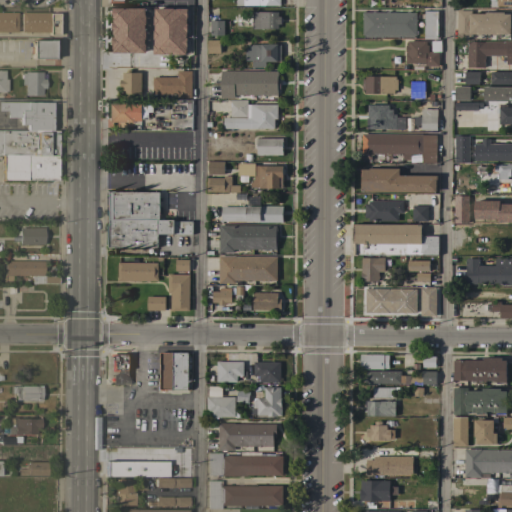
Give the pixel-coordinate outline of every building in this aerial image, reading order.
[(113,9),(113,52),(145,52),(145,9),(113,9)] [(154,10),(154,53),(187,53),(187,10),(154,10)] [(471,11),(471,14),(485,14),(485,12),(503,12),(503,14),(510,14),(510,34),(509,34),(509,38),(500,38),(500,35),(473,34),(473,37),(456,37),(456,10),(471,11)] [(0,11),(16,11),(16,31),(0,31),(0,11)] [(372,12),(372,11),(375,11),(375,12),(386,12),(386,11),(389,11),(389,13),(406,13),(406,12),(409,12),(416,12),(416,36),(413,36),(413,37),(364,37),(364,35),(362,35),(362,12),(372,12)] [(424,11),(437,11),(437,39),(424,39),(424,11)] [(20,12),(49,12),(49,13),(58,13),(58,34),(48,34),(48,31),(20,31),(20,12)] [(277,12),(277,17),(280,17),(280,24),(277,24),(277,29),(252,29),(252,12),(277,12)] [(210,20),(223,20),(224,35),(210,36),(210,20)] [(53,39),(53,45),(57,45),(57,51),(55,51),(55,59),(42,60),(42,58),(32,58),(31,40),(53,39)] [(219,40),(219,53),(207,53),(207,40),(219,40)] [(440,41),(440,53),(438,53),(438,65),(440,65),(440,70),(425,70),(425,63),(405,63),(405,55),(407,55),(407,52),(405,52),(405,45),(407,45),(407,41),(440,41)] [(511,64),(506,64),(506,56),(484,55),(484,68),(466,68),(467,42),(506,42),(506,41),(511,41),(511,64)] [(277,61),(277,62),(265,62),(265,67),(252,67),(252,61),(248,61),(248,48),(253,48),(253,45),(255,45),(255,44),(277,44),(277,45),(280,45),(280,61),(277,61)] [(140,94),(130,94),(130,97),(126,97),(126,93),(122,93),(122,87),(119,87),(119,80),(122,80),(122,72),(126,72),(126,69),(130,69),(130,73),(140,73),(140,94)] [(21,72),(24,72),(24,71),(41,71),(41,79),(45,79),(45,88),(41,88),(41,95),(24,95),(24,84),(20,84),(21,72)] [(177,77),(177,71),(191,71),(191,97),(177,97),(177,95),(174,95),(174,100),(153,100),(153,94),(152,94),(152,77),(177,77)] [(223,128),(223,118),(230,118),(230,100),(234,100),(234,98),(220,98),(220,71),(277,71),(277,73),(277,79),(279,79),(279,93),(277,93),(277,96),(276,96),(276,100),(266,100),(266,95),(258,95),(258,97),(257,97),(257,99),(254,99),(254,100),(246,100),(246,104),(277,104),(277,119),(273,119),(273,129),(223,128)] [(477,85),(464,84),(464,71),(478,72),(477,85)] [(511,72),(511,84),(490,84),(490,72),(511,72)] [(395,79),(397,79),(397,90),(394,90),(394,93),(364,93),(364,91),(361,91),(361,79),(364,79),(364,76),(395,76),(395,79)] [(409,82),(424,81),(424,91),(425,91),(425,98),(410,98),(409,82)] [(469,100),(454,100),(454,86),(469,86),(469,100)] [(511,87),(511,100),(483,100),(483,87),(511,87)] [(26,124),(20,124),(20,117),(7,117),(7,110),(0,110),(0,101),(51,101),(51,130),(26,129),(26,124)] [(110,122),(110,104),(141,104),(141,105),(142,105),(142,101),(151,101),(151,105),(152,105),(152,112),(148,112),(148,119),(141,118),(141,121),(133,121),(133,122),(110,122)] [(453,110),(453,103),(481,102),(481,107),(477,107),(477,110),(453,110)] [(498,123),(498,113),(496,113),(496,108),(499,108),(499,104),(507,105),(507,107),(511,107),(511,124),(499,124),(498,123)] [(366,129),(366,118),(367,118),(367,105),(388,105),(388,109),(392,109),(392,114),(395,114),(395,117),(404,117),(404,129),(366,129)] [(420,125),(413,125),(413,116),(420,116),(420,109),(436,109),(436,130),(420,130),(420,125)] [(57,130),(57,180),(2,179),(2,154),(0,154),(0,129),(26,129),(51,130),(57,130)] [(421,162),(421,154),(408,154),(408,156),(405,155),(405,154),(398,154),(398,155),(395,155),(395,154),(369,154),(369,161),(362,161),(362,154),(361,154),(361,134),(421,134),(421,135),(436,135),(435,162),(421,162)] [(467,135),(453,135),(453,162),(468,162),(467,135)] [(282,138),(282,155),(256,155),(256,138),(282,138)] [(511,149),(511,161),(500,162),(500,152),(505,152),(505,149),(511,149)] [(208,161),(223,161),(223,175),(207,174),(208,161)] [(254,163),(254,166),(281,165),(282,188),(258,188),(258,187),(250,187),(250,181),(253,181),(253,175),(247,176),(247,182),(237,182),(237,163),(254,163)] [(511,164),(511,176),(507,176),(507,179),(498,179),(498,171),(493,171),(493,165),(506,165),(506,164),(511,164)] [(360,192),(360,169),(368,169),(368,168),(398,168),(398,175),(437,175),(437,180),(436,180),(436,192),(360,192)] [(206,192),(206,178),(223,178),(223,176),(230,176),(230,185),(239,185),(239,192),(206,192)] [(108,220),(108,191),(159,192),(159,220),(108,220)] [(247,206),(247,196),(259,196),(259,206),(282,206),(282,223),(259,223),(259,221),(246,221),(221,221),(221,206),(247,206)] [(511,198),(511,214),(495,214),(495,211),(493,211),(493,198),(496,198),(511,198)] [(367,221),(367,218),(364,218),(364,204),(368,204),(368,201),(402,201),(402,203),(404,203),(404,207),(402,207),(402,213),(398,213),(398,221),(367,221)] [(412,206),(427,206),(427,221),(412,221),(412,206)] [(192,221),(192,234),(173,234),(157,234),(157,247),(114,247),(114,248),(107,248),(108,220),(159,220),(192,221)] [(353,255),(353,224),(421,224),(421,236),(437,236),(437,255),(353,255)] [(275,250),(233,249),(233,252),(218,252),(218,225),(276,225),(275,250)] [(43,227),(43,244),(19,244),(19,227),(43,227)] [(276,281),(234,280),(234,284),(218,283),(218,256),(235,256),(235,257),(276,257),(276,281)] [(361,258),(384,258),(384,272),(378,272),(378,276),(379,276),(379,279),(378,279),(378,281),(361,281),(361,258)] [(465,258),(478,258),(478,265),(494,266),(495,258),(511,258),(511,284),(465,284),(465,258)] [(189,259),(189,271),(175,271),(175,259),(189,259)] [(43,260),(43,275),(59,275),(59,283),(31,283),(31,274),(11,274),(11,280),(3,280),(3,260),(10,260),(43,260)] [(429,261),(429,271),(407,271),(407,261),(429,261)] [(116,281),(116,277),(117,277),(117,262),(157,262),(157,281),(116,281)] [(171,273),(171,274),(188,274),(188,311),(170,311),(170,293),(167,293),(167,273),(171,273)] [(428,281),(428,273),(414,273),(414,281),(428,281)] [(429,286),(429,316),(366,316),(366,318),(350,318),(350,286),(429,286)] [(231,288),(230,303),(224,303),(224,305),(218,305),(218,302),(212,302),(212,291),(221,291),(221,288),(231,288)] [(277,293),(277,299),(280,299),(280,310),(252,310),(252,293),(277,293)] [(164,296),(164,310),(146,310),(146,296),(164,296)] [(499,301),(499,304),(511,304),(511,318),(499,319),(499,311),(489,311),(489,301),(499,301)] [(188,353),(187,390),(159,389),(160,352),(188,353)] [(116,369),(112,369),(112,355),(117,355),(117,354),(129,354),(129,370),(128,370),(128,383),(111,383),(111,374),(116,374),(116,370),(116,369)] [(387,355),(387,369),(359,369),(359,354),(387,355)] [(421,357),(435,357),(434,368),(421,368),(421,357)] [(483,360),(483,358),(502,358),(502,360),(506,360),(506,384),(496,384),(496,382),(495,382),(495,381),(485,381),(485,383),(475,383),(475,382),(474,382),(471,382),(471,380),(452,380),(452,360),(483,360)] [(242,362),(242,376),(236,375),(236,382),(215,382),(216,361),(242,362)] [(280,362),(280,382),(259,382),(259,376),(253,376),(253,362),(280,362)] [(400,371),(400,375),(410,375),(410,376),(415,376),(414,383),(400,383),(400,384),(366,384),(366,382),(363,382),(363,373),(366,373),(366,371),(400,371)] [(436,372),(435,384),(422,384),(422,371),(436,372)] [(15,386),(15,385),(37,385),(41,385),(41,399),(20,399),(15,397),(15,393),(8,393),(9,386),(15,386)] [(280,398),(281,398),(281,416),(277,416),(277,417),(267,417),(267,415),(257,415),(257,408),(253,408),(253,400),(257,400),(256,398),(264,398),(264,387),(280,387),(280,398)] [(372,387),(394,388),(394,398),(372,398),(372,387)] [(467,388),(467,391),(481,390),(481,388),(500,388),(500,391),(506,391),(506,413),(505,413),(505,414),(495,414),(495,411),(494,411),(494,413),(491,413),(491,411),(485,411),(485,414),(475,414),(475,413),(471,413),(471,411),(467,411),(467,414),(452,415),(452,388),(467,388)] [(234,397),(234,417),(209,417),(209,413),(206,413),(206,396),(234,397)] [(395,401),(395,404),(396,408),(394,408),(394,416),(366,416),(366,401),(395,401)] [(467,417),(467,446),(451,446),(452,417),(467,417)] [(505,428),(502,428),(502,417),(505,417),(511,417),(511,431),(505,431),(505,428)] [(40,418),(40,429),(35,429),(35,434),(13,434),(13,426),(7,426),(7,418),(40,418)] [(493,444),(475,444),(475,437),(473,437),(473,420),(493,420),(493,444)] [(374,425),(374,421),(381,421),(381,425),(386,425),(386,429),(390,429),(390,430),(394,430),(394,439),(390,439),(390,440),(369,440),(369,437),(365,437),(365,428),(369,428),(369,425),(374,425)] [(234,423),(234,424),(275,424),(275,437),(272,437),(272,446),(261,446),(261,447),(258,447),(258,446),(246,446),(246,447),(243,447),(243,446),(233,446),(233,451),(217,450),(218,423),(234,423)] [(511,449),(511,478),(508,478),(508,473),(492,473),(489,473),(489,478),(479,478),(479,477),(464,477),(464,449),(511,449)] [(220,452),(220,455),(282,456),(281,475),(206,474),(206,452),(220,452)] [(412,456),(412,475),(365,475),(365,460),(373,460),(373,456),(412,456)] [(190,461),(190,477),(105,476),(105,460),(190,461)] [(46,461),(46,465),(49,465),(49,472),(46,472),(46,475),(27,475),(27,474),(17,474),(17,468),(25,468),(25,462),(27,462),(27,461),(46,461)] [(132,489),(132,477),(146,477),(145,489),(132,489)] [(172,477),(172,487),(155,487),(155,477),(172,477)] [(190,478),(190,487),(172,487),(172,478),(190,478)] [(131,479),(131,490),(134,490),(134,491),(136,491),(136,493),(134,493),(134,505),(111,504),(112,480),(114,480),(114,479),(131,479)] [(220,480),(220,485),(281,485),(281,505),(220,505),(220,508),(206,508),(206,480),(220,480)] [(389,481),(389,501),(358,501),(358,489),(360,489),(360,480),(389,481)] [(499,507),(496,507),(497,480),(511,480),(511,505),(499,505),(499,507)] [(188,496),(188,497),(190,497),(190,504),(188,504),(188,506),(146,506),(146,501),(155,501),(155,496),(188,496)]
